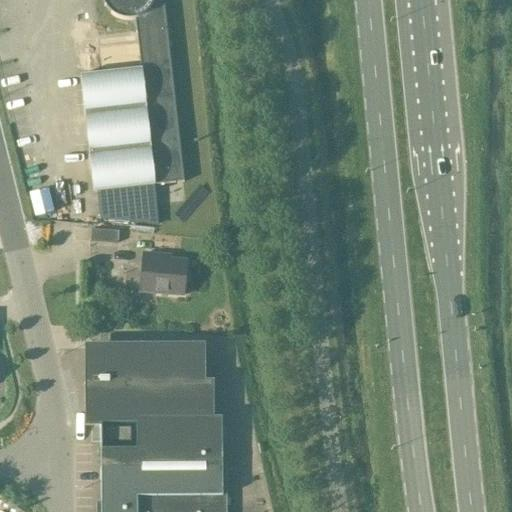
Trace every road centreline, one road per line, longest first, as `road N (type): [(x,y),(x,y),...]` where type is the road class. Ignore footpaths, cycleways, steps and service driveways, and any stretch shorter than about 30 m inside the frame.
road 1 (secondary): [(368,0),(421,511)]
road 2 (secondary): [(471,511),(420,0)]
road 3 (unclassified): [(62,465),(61,425),(0,180)]
